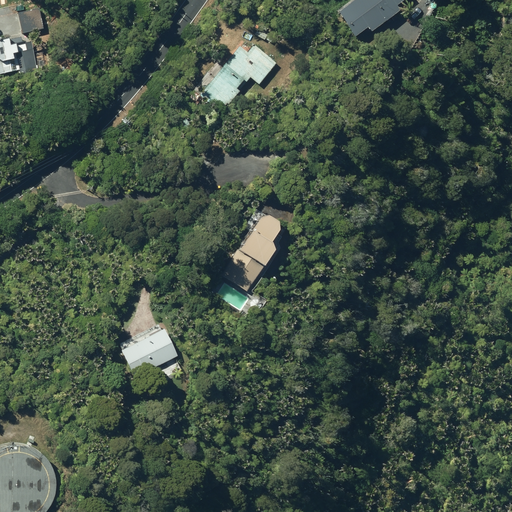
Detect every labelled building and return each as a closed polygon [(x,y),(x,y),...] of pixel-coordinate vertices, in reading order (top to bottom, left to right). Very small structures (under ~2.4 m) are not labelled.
[(349,0),(331,13),(348,38),(362,28),(366,33),(397,11),(393,6),(401,0),(349,0)] [(33,9),(16,13),(21,33),(38,28),(33,9)] [(253,35),(263,41),(267,35),(256,29),(253,35)] [(27,36),(5,42),(4,38),(0,39),(0,74),(5,73),(7,81),(21,77),(21,74),(36,70),(27,36)] [(196,94),(217,112),(247,78),(255,85),(273,64),(252,45),(245,53),(238,47),(196,94)] [(219,276),(245,292),(261,267),(258,265),(269,249),(267,243),(276,229),(274,221),(263,214),(258,216),(219,276)] [(116,347),(130,376),(173,354),(158,325),(116,347)] [(26,450),(19,448),(13,447),(6,448),(0,449),(0,511),(42,511),(44,509),(48,503),(50,498),(51,491),(51,485),(51,478),(49,472),(45,466),(42,461),(37,456),(32,453),(26,450)]
